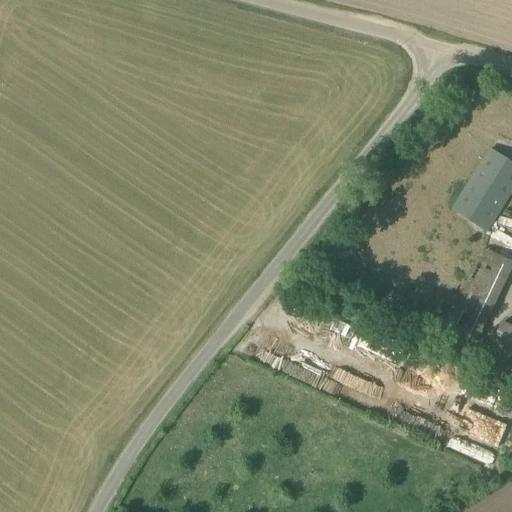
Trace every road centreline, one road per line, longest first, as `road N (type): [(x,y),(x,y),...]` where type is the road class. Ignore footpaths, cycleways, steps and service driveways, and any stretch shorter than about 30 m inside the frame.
road 1 (unclassified): [(99,511),(138,447),(454,51)]
road 2 (unclassified): [(454,51),(267,0)]
